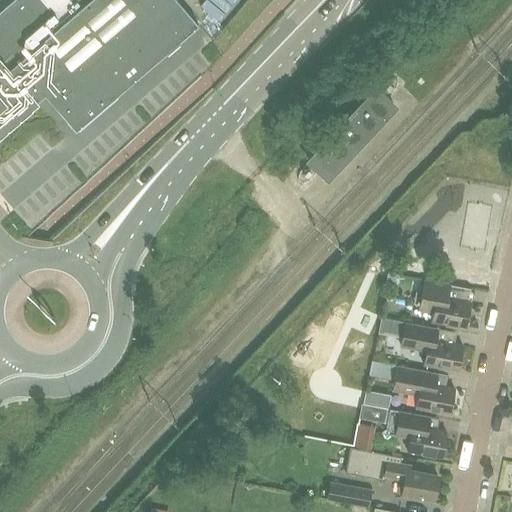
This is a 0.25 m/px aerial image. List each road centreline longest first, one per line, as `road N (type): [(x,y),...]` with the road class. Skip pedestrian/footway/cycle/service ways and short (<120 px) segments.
road 1 (residential): [(465,511),(511,272)]
road 2 (primary): [(0,385),(49,387),(99,367),(121,323),(113,246)]
road 3 (primary): [(165,164),(324,0)]
road 4 (primary): [(19,358),(54,365),(86,348),(100,315),(90,281)]
road 5 (primary): [(165,164),(64,261)]
